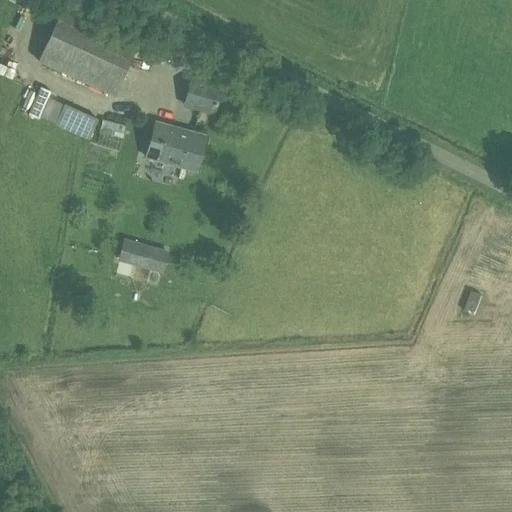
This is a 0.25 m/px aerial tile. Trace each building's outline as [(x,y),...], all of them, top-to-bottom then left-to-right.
[(113,96),(139,40),(62,6),(38,61),(113,96)] [(212,118),(220,90),(191,82),(183,109),(212,118)] [(51,92),(40,87),(28,115),(39,120),(51,92)] [(86,132),(94,112),(59,98),(50,118),(86,132)] [(122,138),(126,126),(102,119),(99,132),(122,138)] [(197,170),(206,136),(155,122),(145,156),(197,170)] [(167,251),(146,245),(140,267),(161,273),(167,251)] [(473,315),(480,295),(470,292),(463,311),(473,315)]
